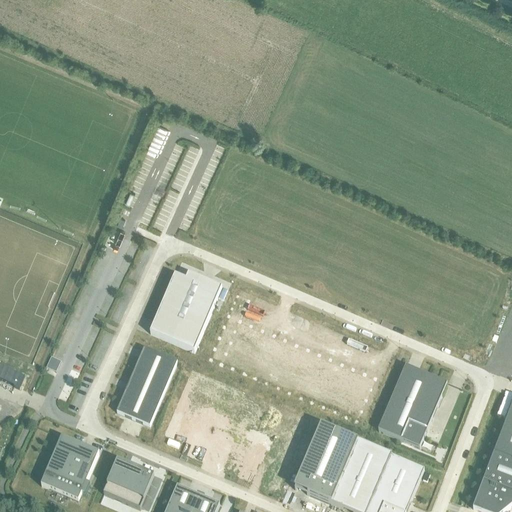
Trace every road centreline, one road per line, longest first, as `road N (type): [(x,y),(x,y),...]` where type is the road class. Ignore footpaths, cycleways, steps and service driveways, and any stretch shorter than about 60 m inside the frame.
road 1 (unclassified): [(438,511),(484,391),(478,372),(186,248),(160,257),(89,411),(106,438)]
road 2 (unclassified): [(106,438),(283,511)]
